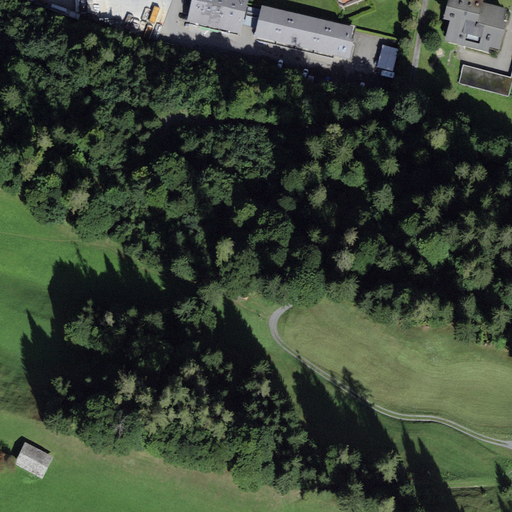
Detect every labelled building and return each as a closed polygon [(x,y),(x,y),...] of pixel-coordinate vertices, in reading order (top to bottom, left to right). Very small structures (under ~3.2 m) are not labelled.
[(192,0),(186,25),(239,38),(248,0),(192,0)] [(336,0),(337,1),(340,0),(343,9),(364,0),(336,0)] [(483,0),(447,0),(443,18),(450,20),(444,40),(488,52),(490,47),(500,50),(507,21),(504,20),(507,9),(483,2),(483,0)] [(255,22),(258,7),(248,6),(245,21),(255,22)] [(354,32),(262,11),(254,42),(350,64),(354,46),(351,45),(354,32)] [(398,49),(382,45),(377,67),(393,71),(398,49)] [(511,74),(511,77),(462,64),(460,72),(461,73),(458,84),(508,97),(511,83),(511,74)] [(15,466),(44,481),(55,459),(26,444),(15,466)]
